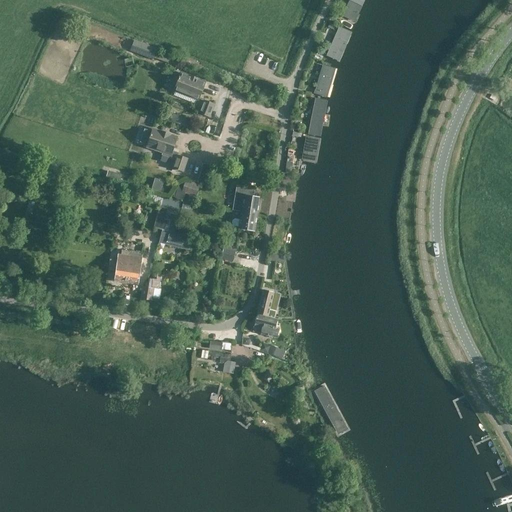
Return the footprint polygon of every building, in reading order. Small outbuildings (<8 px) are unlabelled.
[(364,0),(348,0),(341,16),(355,22),(364,0)] [(352,31),(339,25),(326,55),(339,61),(352,31)] [(157,49),(134,41),(131,50),(153,59),(157,49)] [(265,67),(270,57),(257,51),(253,61),(265,67)] [(338,67),(324,63),(316,93),(329,97),(338,67)] [(198,99),(205,83),(181,74),(179,78),(178,79),(175,77),(172,85),(176,86),(175,89),(198,99)] [(324,99),(315,97),(309,131),(318,133),(324,99)] [(199,112),(210,117),(214,105),(204,100),(199,112)] [(173,168),(183,171),(187,159),(177,155),(178,153),(172,151),(177,138),(153,130),(151,135),(148,134),(146,140),(149,141),(147,146),(163,151),(162,155),(176,159),(173,168)] [(322,138),(308,135),(303,159),(318,162),(322,138)] [(214,166),(204,163),(198,183),(208,186),(214,166)] [(121,174),(107,170),(105,177),(119,181),(121,174)] [(200,185),(185,180),(177,185),(173,198),(183,201),(185,194),(196,197),(200,185)] [(155,228),(163,230),(174,233),(181,202),(141,191),(139,200),(161,206),(155,228)] [(244,195),(241,212),(258,214),(261,197),(244,195)] [(192,205),(184,203),(181,213),(190,215),(192,205)] [(255,231),(258,214),(241,212),(240,219),(235,219),(232,220),(232,223),(234,226),(239,226),(238,228),(255,231)] [(174,233),(163,230),(160,242),(186,249),(189,250),(192,237),(174,233)] [(231,246),(225,245),(221,258),(233,261),(236,251),(231,249),(231,246)] [(122,254),(119,254),(116,279),(139,282),(142,257),(130,256),(131,251),(122,250),(122,254)] [(156,273),(155,279),(149,278),(148,286),(143,286),(141,299),(152,300),(153,298),(159,299),(161,289),(159,289),(162,274),(156,273)] [(273,292),(264,290),(258,314),(274,318),(276,310),(269,309),(273,292)] [(278,318),(257,314),(253,332),(278,337),(280,328),(276,327),(278,318)] [(184,349),(184,338),(170,338),(170,348),(184,349)] [(227,363),(226,370),(234,371),(236,361),(230,360),(231,354),(209,351),(208,356),(212,357),(212,358),(213,360),(215,360),(216,358),(216,357),(221,358),(220,362),(227,363)] [(269,370),(263,378),(270,384),(276,376),(269,370)] [(347,427),(323,384),(313,390),(336,433),(347,427)]
